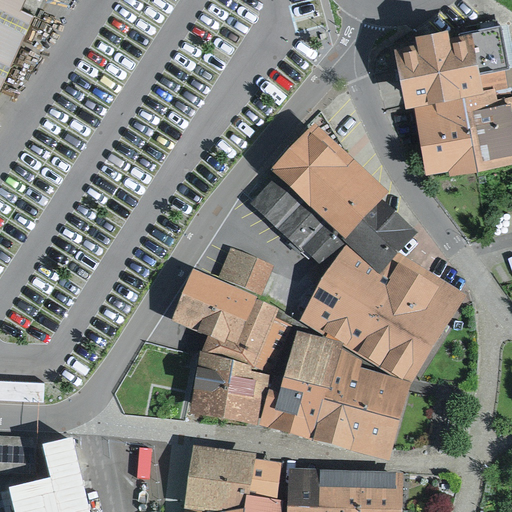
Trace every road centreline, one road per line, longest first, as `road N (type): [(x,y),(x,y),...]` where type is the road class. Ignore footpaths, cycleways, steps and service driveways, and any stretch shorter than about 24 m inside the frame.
road 1 (secondary): [(181,0),(132,265),(141,511)]
road 2 (unclassified): [(83,419),(222,204),(356,55)]
road 3 (residential): [(83,419),(386,465),(440,465),(482,451)]
road 4 (unclassified): [(356,55),(370,113),(398,168),(495,306)]
road 5 (residential): [(482,451),(495,306)]
